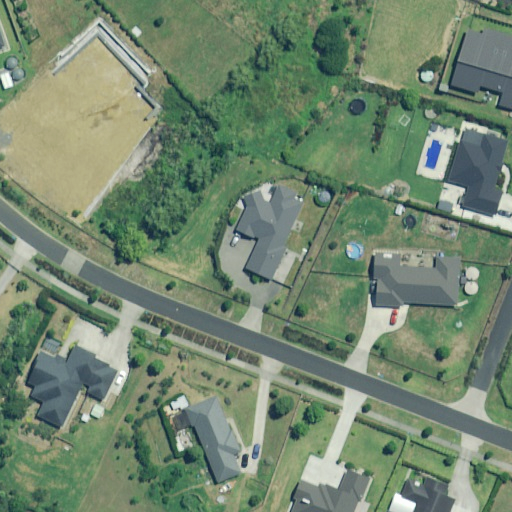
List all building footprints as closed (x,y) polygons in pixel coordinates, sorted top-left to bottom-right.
[(467,30),(451,84),(477,92),(479,85),(502,93),(499,104),(511,108),(511,37),(483,29),(482,34),(467,30)] [(479,146),(459,140),(447,180),(468,186),(462,206),(495,215),(502,192),(493,189),(498,171),(500,172),(503,163),(501,163),(507,141),(483,134),(479,146)] [(284,246),(302,203),(301,202),(292,199),(297,187),(277,178),(269,200),(258,191),(243,194),(245,209),(235,232),(256,241),(244,269),(273,281),(287,248),(284,246)] [(399,255),(373,254),(372,279),(375,279),(373,306),(403,307),(403,303),(456,306),(459,258),(437,257),(436,270),(398,267),(399,255)] [(91,352),(75,343),(67,359),(41,346),(22,384),(31,388),(26,398),(39,404),(31,419),(61,434),(81,394),(104,405),(121,369),(90,354),(91,352)] [(238,452),(215,397),(185,410),(217,483),(239,474),(231,455),(238,452)] [(366,479),(346,471),(339,486),(317,476),(315,483),(299,476),(290,499),(296,499),(290,511),(347,511),(353,497),(358,499),(366,479)] [(450,483),(426,472),(422,481),(405,473),(395,497),(409,503),(404,511),(383,503),(379,511),(450,511),(455,501),(444,496),(450,483)]
